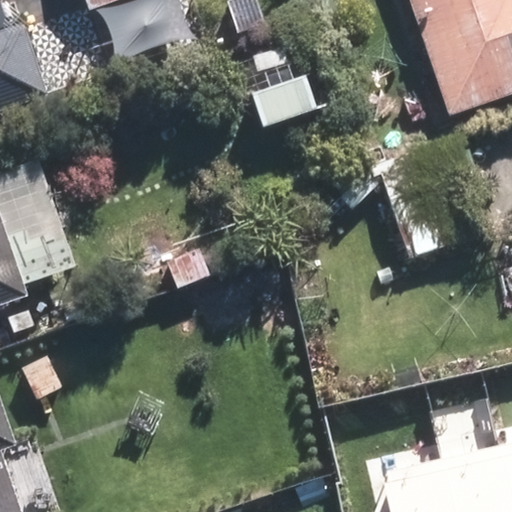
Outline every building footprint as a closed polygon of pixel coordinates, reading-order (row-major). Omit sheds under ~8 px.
[(267,0),(228,0),(245,42),(279,28),(267,0)] [(511,0),(408,0),(446,109),(511,86),(511,0)] [(0,103),(30,92),(9,34),(0,36),(0,103)] [(242,63),(263,123),(345,94),(324,34),(242,63)] [(447,157),(384,179),(407,249),(471,228),(447,157)] [(0,297),(11,294),(0,260),(0,297)] [(511,380),(449,399),(468,465),(511,452),(511,380)]
